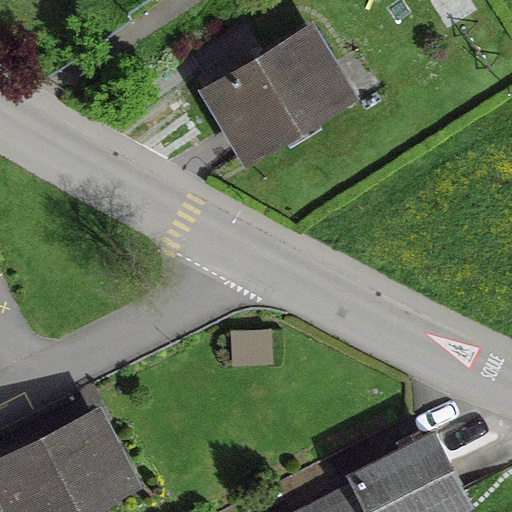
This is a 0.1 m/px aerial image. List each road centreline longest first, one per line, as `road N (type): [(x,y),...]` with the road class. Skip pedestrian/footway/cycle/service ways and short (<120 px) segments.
road 1 (residential): [(0,398),(185,303),(255,252)]
road 2 (residential): [(0,115),(255,252)]
road 3 (residential): [(255,252),(511,383)]
